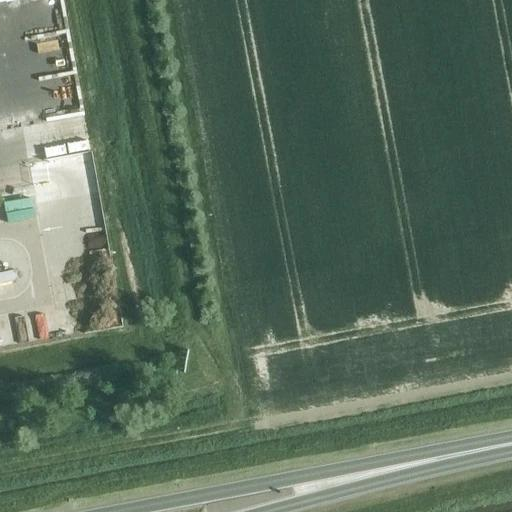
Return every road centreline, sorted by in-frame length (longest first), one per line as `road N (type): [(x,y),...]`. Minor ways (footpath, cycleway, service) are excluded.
road 1 (trunk): [(511,444),(126,511)]
road 2 (trunk): [(270,511),(511,446)]
